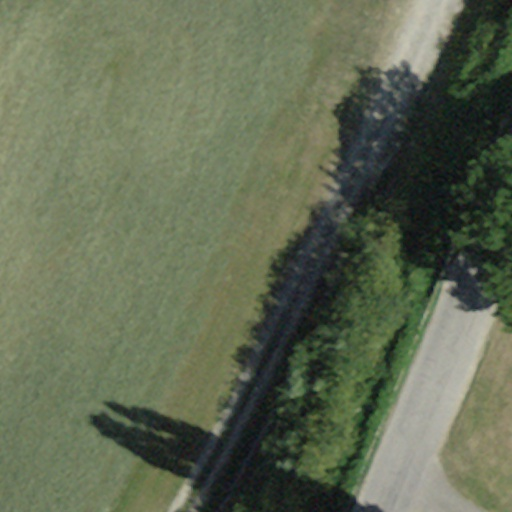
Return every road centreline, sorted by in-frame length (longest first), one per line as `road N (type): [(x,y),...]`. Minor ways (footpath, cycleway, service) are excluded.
road 1 (track): [(184,511),(237,430),(447,0)]
road 2 (unclassified): [(511,194),(380,511)]
